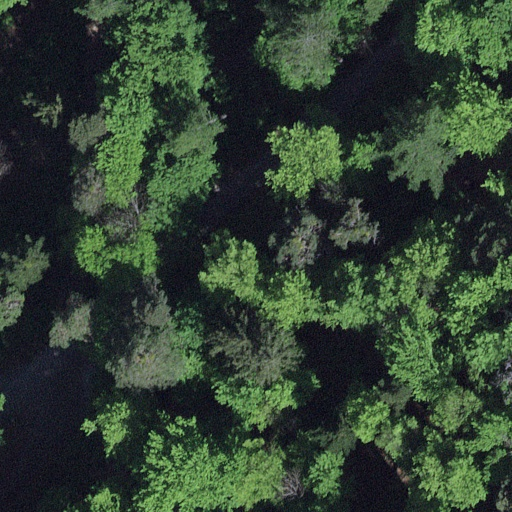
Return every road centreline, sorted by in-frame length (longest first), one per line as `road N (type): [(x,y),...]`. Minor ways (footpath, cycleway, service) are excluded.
road 1 (track): [(450,0),(211,202),(42,366)]
road 2 (track): [(42,366),(34,442),(0,493)]
